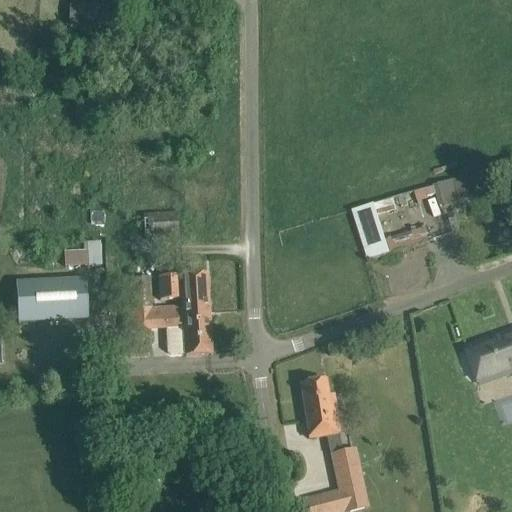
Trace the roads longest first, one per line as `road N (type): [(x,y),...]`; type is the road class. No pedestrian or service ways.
road 1 (unclassified): [(258,358),(251,0)]
road 2 (unclassified): [(258,358),(511,268)]
road 3 (unclassified): [(282,511),(258,358)]
